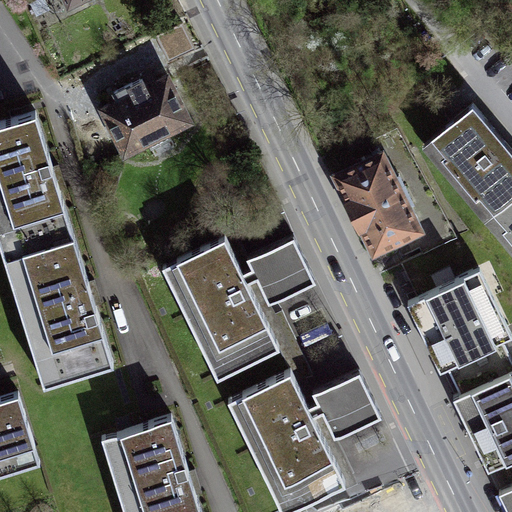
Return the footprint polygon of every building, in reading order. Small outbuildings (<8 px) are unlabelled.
[(105,99),(129,148),(194,115),(169,67),(105,99)] [(511,195),(511,148),(474,103),(424,146),(486,216),(511,195)] [(34,104),(0,114),(0,238),(44,384),(113,363),(92,294),(53,168),(34,104)] [(390,150),(337,173),(376,262),(429,238),(390,150)] [(511,247),(511,195),(486,216),(511,247)] [(226,232),(169,260),(222,370),(281,342),(266,311),(261,301),(251,280),(257,277),(266,296),(314,273),(293,230),(244,254),(250,266),(244,269),(226,232)] [(409,303),(442,371),(448,368),(460,393),(511,369),(511,335),(501,313),(480,269),(409,303)] [(291,364),(233,392),(287,502),(345,473),(331,444),(325,433),(315,412),(321,409),(330,428),(378,405),(357,362),(308,386),(315,398),(309,401),(291,364)] [(511,369),(460,393),(453,396),(487,467),(511,454),(511,369)] [(0,471),(38,460),(17,391),(0,396),(0,471)] [(205,511),(196,481),(175,411),(103,433),(127,511),(205,511)] [(511,511),(511,481),(497,489),(508,511),(511,511)] [(320,511),(348,511),(343,501),(320,511)]
